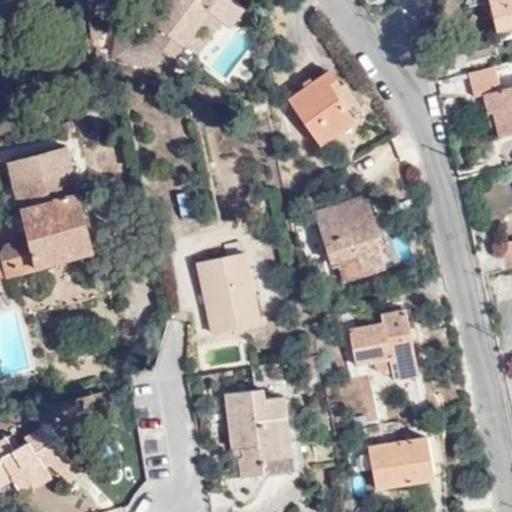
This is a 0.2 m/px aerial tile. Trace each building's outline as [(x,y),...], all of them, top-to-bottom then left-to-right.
[(83,0),(84,17),(87,40),(100,38),(106,31),(103,0),(83,0)] [(207,10),(219,19),(226,26),(240,8),(230,0),(157,0),(145,16),(157,27),(149,37),(172,56),(180,45),(207,10)] [(511,0),(486,0),(493,27),(511,23),(511,0)] [(192,54),(219,19),(207,10),(180,45),(192,54)] [(143,42),(117,36),(112,52),(139,58),(143,42)] [(492,66),(467,72),(473,96),(483,95),(488,112),(494,111),(497,127),(500,137),(511,134),(511,85),(497,89),(492,66)] [(316,144),(362,113),(334,72),(289,102),(316,144)] [(494,111),(488,112),(484,113),(487,125),(489,124),(490,128),(497,127),(494,111)] [(489,124),(487,125),(462,131),(465,143),(479,139),(479,137),(491,134),(490,128),(489,124)] [(24,235),(0,241),(0,257),(5,276),(34,268),(33,263),(91,247),(65,146),(7,161),(24,235)] [(341,279),(378,268),(370,236),(375,234),(363,194),(313,210),(328,261),(335,259),(341,279)] [(225,239),(227,250),(243,247),(241,236),(225,239)] [(511,266),(511,238),(506,240),(503,269),(511,266)] [(196,258),(206,302),(215,300),(218,312),(209,315),(212,329),(259,318),(243,247),(227,250),(196,258)] [(444,299),(439,275),(410,283),(416,306),(444,299)] [(215,300),(206,302),(209,315),(218,312),(215,300)] [(387,320),(346,330),(356,375),(366,374),(364,362),(373,360),(375,370),(383,375),(390,373),(391,381),(417,375),(402,311),(385,315),(387,320)] [(242,457),(238,458),(239,476),(293,469),(291,456),(280,457),(275,419),(286,417),(283,395),(261,397),(260,387),(224,393),(231,447),(240,446),(242,457)] [(94,426),(103,422),(101,413),(91,416),(94,426)] [(280,457),(291,456),(286,417),(275,419),(280,457)] [(0,485),(11,479),(12,483),(25,477),(29,483),(48,474),(44,467),(49,465),(69,482),(83,467),(53,440),(50,442),(42,427),(23,437),(26,441),(12,448),(7,436),(0,439),(0,485)] [(374,487),(433,478),(426,437),(368,447),(374,487)] [(233,458),(238,458),(242,457),(240,446),(231,447),(233,458)] [(49,478),(48,474),(29,483),(31,488),(49,478)] [(25,477),(12,483),(16,490),(29,483),(25,477)] [(474,511),(489,511),(486,483),(460,486),(461,511),(474,511)]
